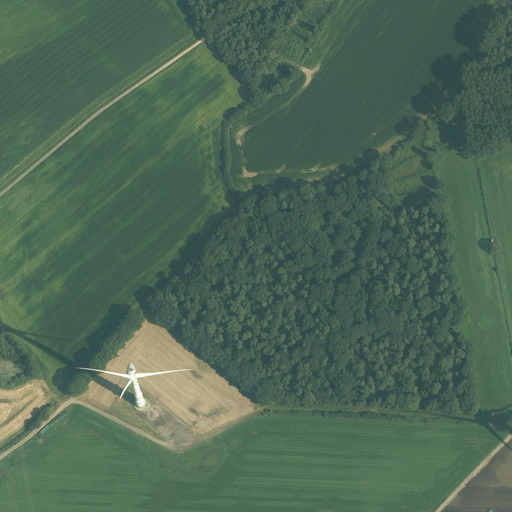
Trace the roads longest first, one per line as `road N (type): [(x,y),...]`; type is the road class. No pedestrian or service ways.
road 1 (track): [(511,422),(262,410),(174,449),(70,398),(0,454)]
road 2 (unclassified): [(0,194),(205,37)]
